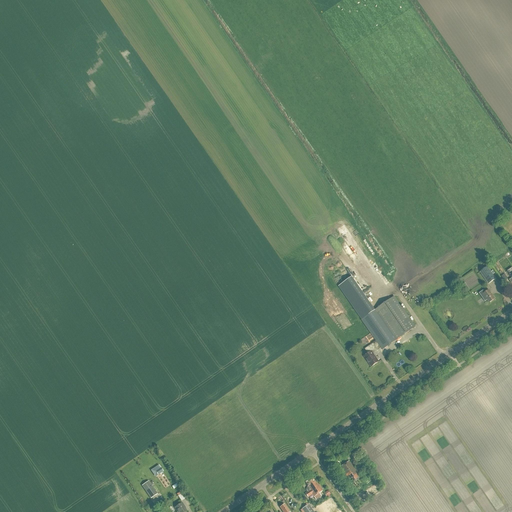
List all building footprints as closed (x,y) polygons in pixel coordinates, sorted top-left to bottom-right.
[(488,284),(496,279),(493,275),(495,274),(493,271),(491,272),(487,267),(480,272),(488,284)] [(352,278),(339,287),(362,320),(372,334),(377,341),(365,349),(368,354),(364,357),(372,367),(379,362),(376,358),(375,358),(373,355),(375,354),(374,353),(381,348),(383,350),(416,327),(395,297),(375,310),(352,278)] [(487,300),(489,303),(495,299),(489,290),(485,293),(483,290),(479,293),(485,302),(487,300)] [(352,466),(349,461),(338,468),(353,489),(364,481),(356,470),(353,466),(352,466)] [(317,482),(316,483),(312,478),(306,482),(308,486),(307,487),(308,488),(307,489),(307,490),(308,492),(305,494),(308,497),(312,494),(314,497),(317,494),(319,497),(321,496),(319,493),(323,491),(317,482)] [(155,491),(152,486),(149,481),(142,486),(151,499),(157,494),(155,491)] [(175,508),(177,511),(178,511),(186,511),(187,511),(183,506),(184,506),(182,503),(175,508)]
